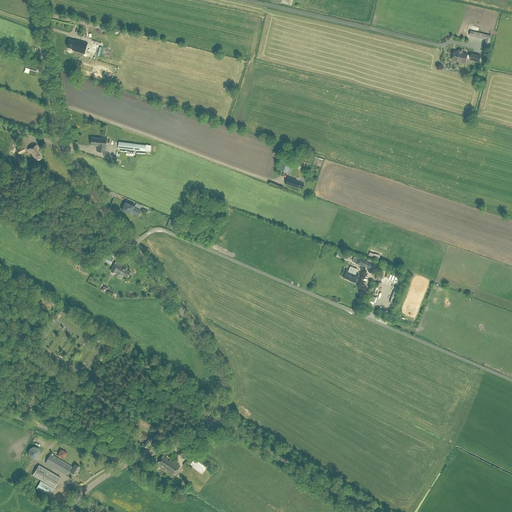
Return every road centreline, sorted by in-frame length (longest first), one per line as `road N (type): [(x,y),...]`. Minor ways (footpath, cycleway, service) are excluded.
road 1 (unclassified): [(511,379),(162,229),(133,244)]
road 2 (tertiary): [(166,446),(214,418),(223,378),(133,244)]
road 3 (track): [(367,511),(220,421)]
road 4 (tertiary): [(65,145),(37,0)]
road 5 (tertiary): [(133,244),(65,145)]
